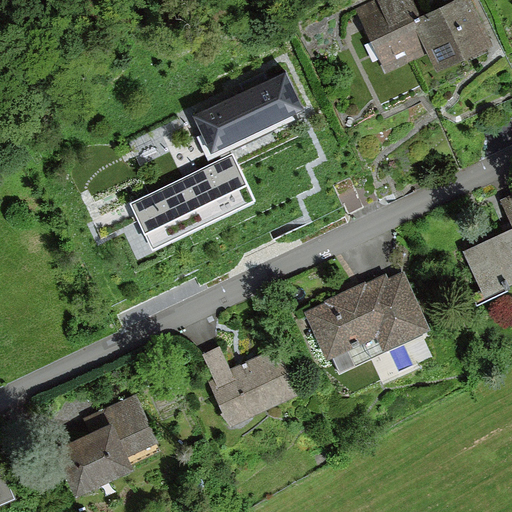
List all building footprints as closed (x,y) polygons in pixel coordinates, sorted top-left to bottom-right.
[(431,49),(419,24),(408,0),(389,0),(362,12),(387,69),(431,49)] [(419,24),(431,49),(440,70),(487,49),(466,3),(419,24)] [(308,112),(288,71),(196,115),(216,156),(308,112)] [(511,226),(465,254),(485,300),(511,288),(511,201),(501,205),(511,226)] [(391,274),(309,311),(329,356),(381,333),(387,345),(430,326),(407,274),(393,280),(391,274)] [(231,425),(299,391),(277,346),(208,380),(231,425)] [(157,439),(137,394),(86,417),(93,431),(59,446),(78,490),(133,466),(127,452),(157,439)]
